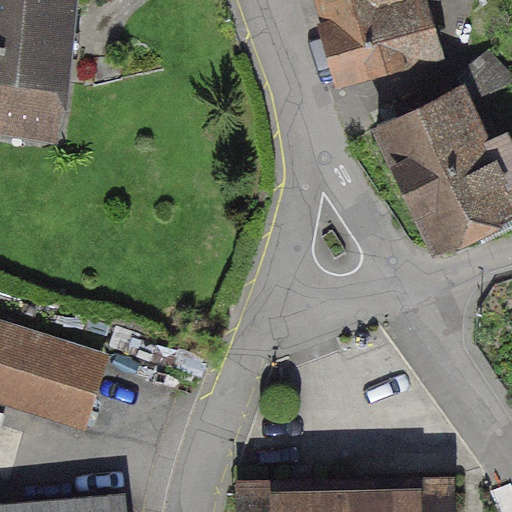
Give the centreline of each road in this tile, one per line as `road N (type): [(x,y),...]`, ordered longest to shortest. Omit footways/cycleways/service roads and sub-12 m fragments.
road 1 (residential): [(190,511),(263,307)]
road 2 (residential): [(312,136),(423,302)]
road 3 (residential): [(423,302),(511,472)]
road 4 (residential): [(263,307),(312,136)]
road 5 (residential): [(423,302),(263,307)]
road 6 (residential): [(312,136),(264,0)]
